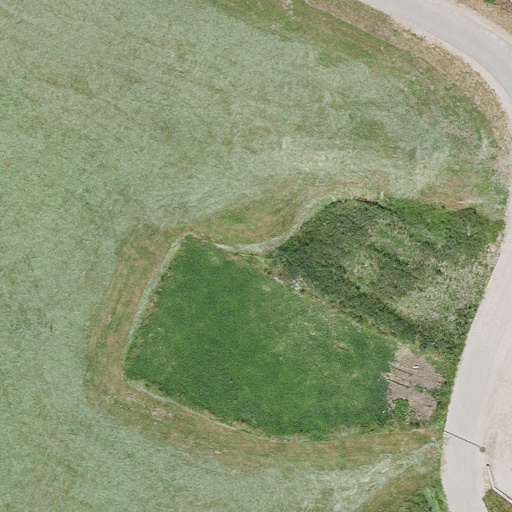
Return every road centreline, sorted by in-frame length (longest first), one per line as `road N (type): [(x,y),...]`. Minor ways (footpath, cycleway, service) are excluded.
road 1 (unclassified): [(470,511),(476,368),(511,288)]
road 2 (unclassified): [(511,95),(442,30),(377,0)]
